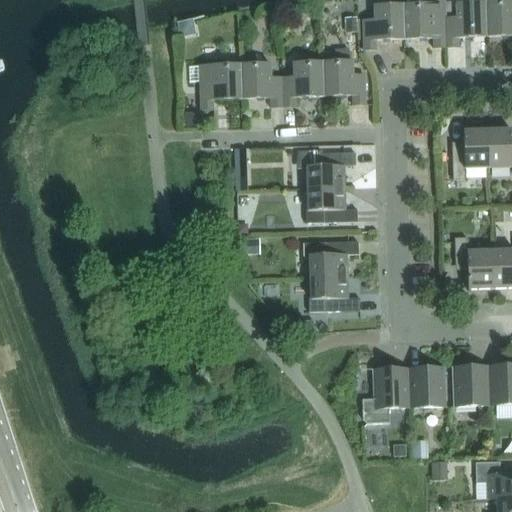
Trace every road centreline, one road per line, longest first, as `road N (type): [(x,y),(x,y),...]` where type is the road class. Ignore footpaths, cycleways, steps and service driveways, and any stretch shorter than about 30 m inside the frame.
road 1 (residential): [(511,327),(400,330),(394,136)]
road 2 (residential): [(219,140),(394,136)]
road 3 (residential): [(394,136),(393,90),(511,87)]
